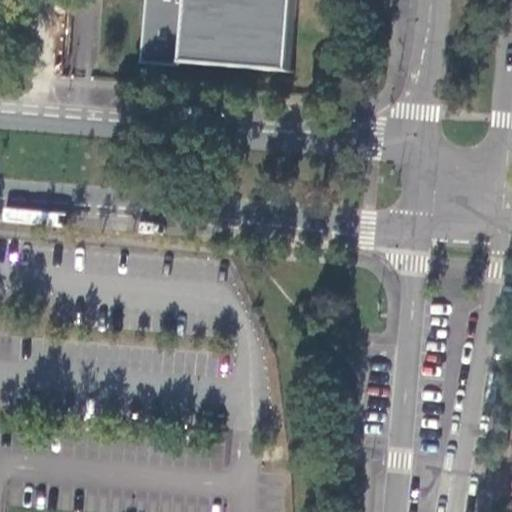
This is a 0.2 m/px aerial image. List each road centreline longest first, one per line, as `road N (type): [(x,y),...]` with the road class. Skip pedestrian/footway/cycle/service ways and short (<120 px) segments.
road 1 (residential): [(433,0),(424,116),(410,137),(374,146),(0,118)]
road 2 (residential): [(454,511),(497,269),(500,209)]
road 3 (tertiary): [(127,209),(411,237)]
road 4 (residential): [(411,237),(391,511)]
road 5 (tertiary): [(127,209),(0,121)]
road 6 (tertiary): [(0,189),(63,207),(127,209)]
